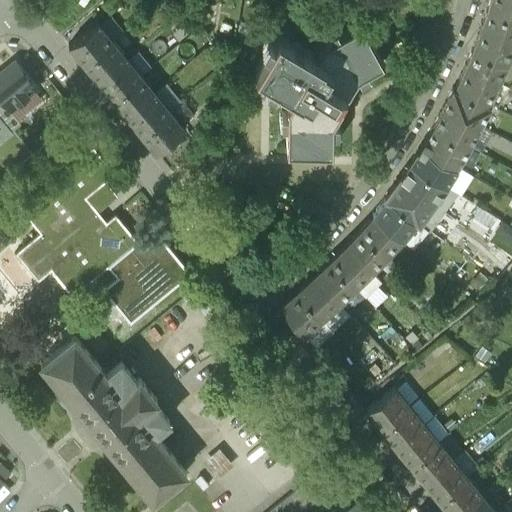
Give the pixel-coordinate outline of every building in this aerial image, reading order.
[(296,287),(321,315),(355,285),(363,293),(379,278),(370,269),(386,253),(418,216),(449,174),(468,141),(488,102),(506,62),(511,47),(511,0),(488,0),(486,7),(471,47),(454,85),(452,85),(433,122),(425,135),(409,161),(384,195),(385,196),(358,228),(327,258),(296,287)] [(83,61),(112,37),(98,19),(68,43),(83,61)] [(323,42),(315,55),(278,32),(256,69),(294,91),(287,102),(286,146),(331,146),(331,117),(357,74),(382,60),(361,21),(323,42)] [(97,79),(127,54),(112,37),(83,61),(97,79)] [(111,96),(141,72),(127,54),(97,79),(111,96)] [(16,58),(0,71),(0,96),(9,108),(37,84),(16,58)] [(126,114),(156,90),(141,72),(111,96),(126,114)] [(140,132),(170,108),(156,90),(126,114),(140,132)] [(9,108),(0,96),(0,115),(11,130),(21,122),(9,108)] [(155,150),(185,125),(170,108),(140,132),(155,150)] [(92,143),(18,204),(40,230),(15,250),(38,278),(50,267),(71,293),(108,263),(137,239),(114,211),(102,221),(94,212),(98,209),(97,208),(116,193),(104,179),(114,170),(92,143)] [(142,246),(137,239),(108,263),(116,274),(101,286),(130,320),(190,270),(159,232),(142,246)] [(321,315),(296,287),(279,302),(303,331),(321,315)] [(105,371),(74,332),(40,360),(67,392),(68,391),(91,420),(88,422),(100,437),(103,435),(127,463),(125,464),(152,497),(186,469),(154,430),(169,418),(153,399),(156,397),(139,375),(135,378),(120,359),(105,371)] [(379,425),(410,400),(395,383),(365,407),(379,425)] [(394,443),(424,418),(410,400),(379,425),(394,443)] [(408,461),(439,436),(424,418),(394,443),(408,461)] [(423,478),(453,453),(439,436),(408,461),(423,478)] [(437,496),(467,471),(453,453),(423,478),(437,496)] [(332,457),(264,511),(299,511),(346,474),(332,457)] [(467,471),(437,496),(450,511),(453,511),(482,489),(467,471)] [(482,489),(453,511),(489,511),(496,507),(482,489)] [(377,511),(365,497),(346,511),(377,511)]
